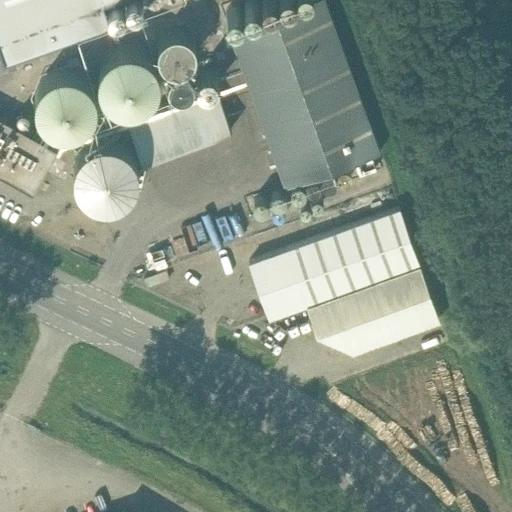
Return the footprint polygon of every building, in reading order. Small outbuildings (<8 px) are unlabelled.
[(0,0),(0,44),(5,57),(110,19),(103,0),(0,0)] [(110,0),(108,4),(109,10),(113,14),(118,15),(123,12),(126,7),(125,2),(123,0),(110,0)] [(284,184),(379,150),(380,149),(368,119),(325,0),(312,0),(248,23),(228,31),(284,184)] [(260,9),(260,4),(257,0),(256,0),(248,0),(247,0),(244,5),(244,10),(248,14),(253,15),(257,14),(260,9)] [(262,0),(263,3),(266,8),(271,9),(276,7),(279,3),(278,0),(262,0)] [(227,11),(227,17),(230,21),(236,22),(240,20),(243,16),(243,10),(240,6),(235,5),(230,7),(227,11)] [(160,56),(166,62),(173,65),(181,65),(189,61),(194,55),(196,48),(196,40),(192,33),(185,28),(178,26),(170,27),(163,31),(158,39),(157,47),(160,56)] [(158,85),(160,75),(158,66),(154,57),(147,50),(138,46),(129,44),(119,46),(111,50),(104,57),(99,66),(98,75),(99,85),(104,93),(110,100),(119,105),(129,106),(138,105),(147,100),(154,94),(158,85)] [(213,67),(207,65),(201,67),(197,71),(196,77),(197,82),(201,86),(207,88),(213,86),(217,82),(218,77),(217,71),(213,67)] [(81,72),(72,68),(62,67),(53,70),(44,75),(38,83),(35,92),(34,102),(37,111),(42,120),(50,126),(59,129),(69,129),(78,127),(86,121),(92,114),(95,105),(96,95),(93,86),(88,78),(81,72)] [(169,79),(168,85),(169,91),(174,96),(180,98),(186,97),(191,93),(194,88),(193,81),(190,76),(185,73),(179,72),(173,75),(169,79)] [(0,172),(32,191),(57,146),(0,114),(0,172)] [(77,180),(84,188),(93,193),(103,195),(113,193),(122,189),(129,182),(134,173),(136,164),(135,154),(131,145),(124,137),(115,132),(105,131),(95,132),(86,136),(79,143),(74,152),(72,161),(73,171),(77,180)] [(366,161),(366,166),(368,169),(372,171),(375,169),(378,166),(377,162),(374,158),(369,158),(366,161)] [(354,165),(354,170),(357,172),(361,172),(364,170),(364,166),(362,163),(357,162),(354,165)] [(337,171),(338,176),(342,179),(347,179),(351,176),(352,171),(350,166),(345,164),(340,166),(337,171)] [(321,176),(322,182),(326,185),(332,185),(336,182),(337,176),(334,172),(329,170),(324,172),(321,176)] [(306,182),(307,187),(311,190),(316,190),(320,187),(321,182),(319,177),(314,176),(309,177),(306,182)] [(291,187),(292,192),(296,196),(301,196),(305,192),(306,187),(304,183),(299,181),(294,183),(291,187)] [(438,315),(419,261),(400,206),(248,261),(268,316),(305,302),(316,332),(353,351),(440,319),(438,315)] [(188,240),(207,238),(204,209),(185,211),(188,240)] [(164,252),(143,259),(147,271),(168,264),(164,252)]
